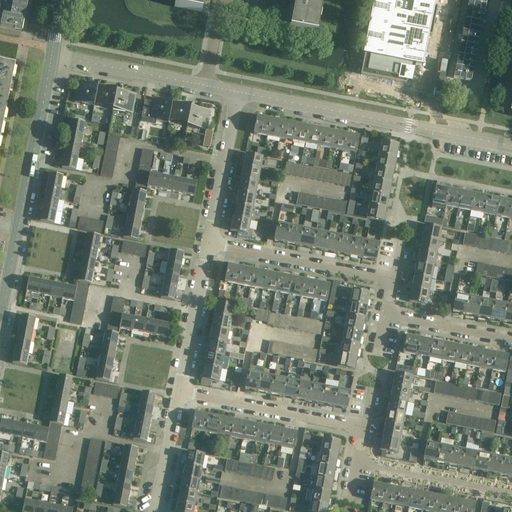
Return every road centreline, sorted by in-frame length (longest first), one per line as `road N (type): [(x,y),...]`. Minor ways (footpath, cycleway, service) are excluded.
road 1 (residential): [(511,146),(237,92)]
road 2 (tertiary): [(51,55),(0,320)]
road 3 (residential): [(393,279),(208,244)]
road 4 (residential): [(361,427),(179,391)]
road 5 (residential): [(511,493),(354,464)]
road 6 (residential): [(204,85),(51,55)]
road 7 (residential): [(208,244),(237,92)]
road 8 (residential): [(95,327),(102,291),(195,310)]
road 9 (residential): [(511,339),(386,314)]
road 10 (residential): [(155,511),(179,391)]
